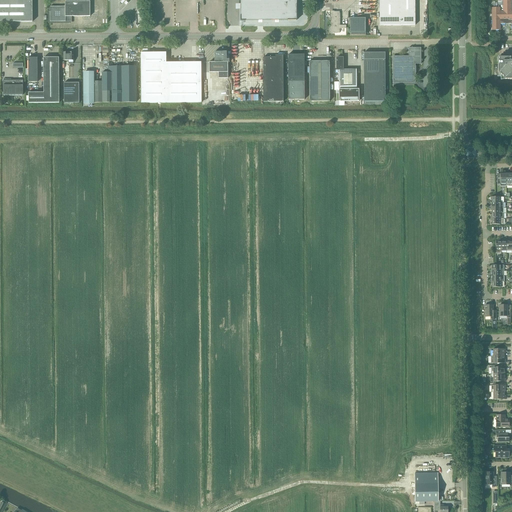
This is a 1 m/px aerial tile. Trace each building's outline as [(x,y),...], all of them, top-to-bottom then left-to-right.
[(0,0),(0,21),(32,21),(32,0),(0,0)] [(240,0),(240,20),(296,20),(296,0),(240,0)] [(380,25),(400,25),(415,25),(414,0),(383,0),(379,0),(380,25)] [(511,0),(502,0),(503,11),(500,11),(499,7),(491,8),(492,30),(500,30),(500,24),(511,23),(511,0)] [(346,25),(339,25),(339,19),(336,19),(336,16),(331,16),(331,27),(329,27),(329,33),(339,33),(339,28),(346,28),(346,25)] [(349,33),(365,33),(365,18),(349,18),(349,33)] [(393,69),(415,69),(415,64),(420,64),(420,48),(408,48),(408,56),(393,56),(393,69)] [(226,51),(214,52),(214,60),(216,60),(216,62),(209,62),(209,72),(218,72),(218,78),(228,78),(228,72),(228,62),(229,62),(229,59),(226,59),(226,51)] [(63,52),(63,60),(73,60),(73,52),(63,52)] [(171,103),(171,62),(166,62),(166,52),(140,52),(141,103),(171,103)] [(364,101),(385,101),(385,53),(364,53),(364,101)] [(304,99),(304,81),(304,54),(288,54),(288,99),(304,99)] [(263,102),(283,101),(283,55),(275,55),(275,57),(263,57),(263,102)] [(44,92),(44,103),(59,103),(58,57),(43,58),(44,92)] [(511,58),(510,58),(510,57),(499,57),(499,60),(498,61),(498,74),(499,74),(504,78),(504,80),(511,79),(511,58)] [(28,82),(37,82),(37,58),(28,58),(28,82)] [(359,89),(357,89),(356,69),(343,69),(343,58),(336,58),(337,70),(339,70),(339,101),(359,101),(359,89)] [(309,101),(329,101),(329,61),(309,61),(309,101)] [(171,62),(171,103),(201,102),(201,62),(171,62)] [(108,72),(105,72),(101,72),(101,81),(93,81),(94,103),(109,102),(109,91),(112,91),(112,102),(136,102),(135,66),(108,66),(108,72)] [(415,69),(393,69),(393,82),(415,82),(415,69)] [(94,103),(93,81),(93,72),(83,73),(84,103),(94,103)] [(3,80),(3,95),(23,95),(23,80),(3,80)] [(79,83),(64,83),(64,103),(79,103),(79,83)] [(44,103),(44,92),(29,93),(29,103),(44,103)] [(497,175),(497,184),(500,184),(500,183),(506,183),(506,174),(500,174),(500,175),(497,175)] [(491,318),(496,318),(496,311),(493,311),(493,305),(485,305),(485,317),(491,317),(491,318)] [(510,321),(510,318),(510,309),(507,309),(507,305),(499,305),(499,316),(507,316),(507,321),(510,321)] [(491,383),(496,383),(496,381),(506,381),(506,377),(504,377),(504,374),(494,374),(494,378),(491,378),(491,379),(491,382),(491,383)] [(503,419),(503,415),(496,415),(496,419),(496,427),(509,427),(509,419),(503,419)] [(506,430),(498,430),(493,430),(493,434),(495,436),(496,436),(496,440),(497,440),(497,442),(509,442),(509,437),(508,437),(508,433),(506,433),(506,430)] [(509,450),(503,450),(503,446),(494,446),(494,452),(497,452),(497,457),(509,457),(509,450)] [(492,487),(497,487),(497,478),(493,478),(493,472),(486,472),(486,484),(492,484),(492,487)] [(447,511),(448,506),(443,507),(443,505),(440,505),(440,501),(441,501),(441,496),(438,496),(437,473),(415,473),(415,501),(432,501),(432,502),(434,502),(434,510),(440,510),(439,511),(447,511)] [(510,482),(511,482),(511,475),(510,475),(510,473),(501,473),(501,485),(510,485),(510,482)]
